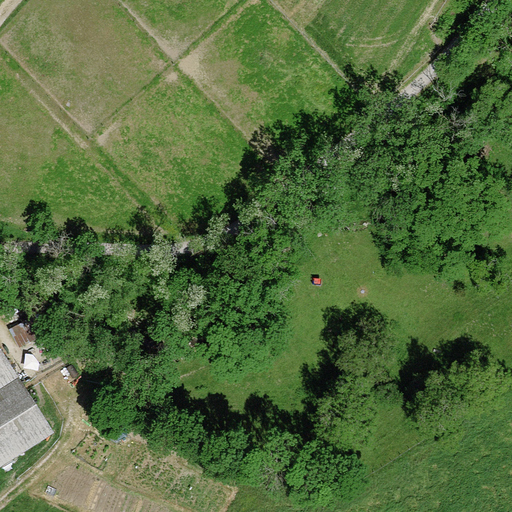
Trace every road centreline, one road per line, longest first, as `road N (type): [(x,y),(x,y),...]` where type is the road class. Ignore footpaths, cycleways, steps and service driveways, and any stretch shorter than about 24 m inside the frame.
road 1 (track): [(0,248),(176,249),(226,234),(385,116),(495,0)]
road 2 (track): [(0,504),(56,453),(64,435),(61,410),(0,329)]
